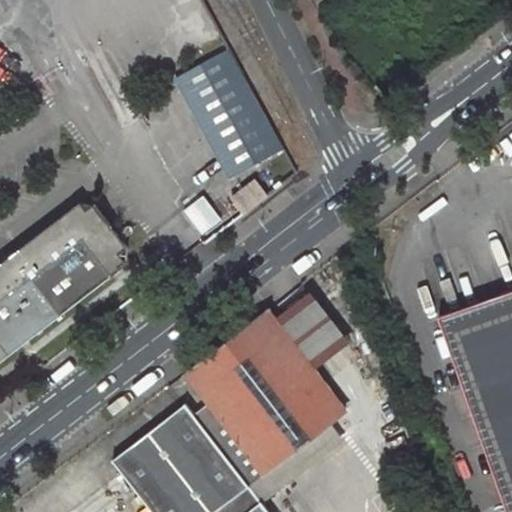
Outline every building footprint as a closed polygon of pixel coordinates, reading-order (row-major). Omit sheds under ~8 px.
[(244,213),(268,195),(257,179),(233,197),(244,213)] [(0,359),(114,272),(112,269),(128,257),(129,241),(98,200),(82,199),(0,263),(0,359)] [(347,340),(308,287),(271,313),(311,366),(347,340)] [(511,288),(444,312),(511,506),(511,288)] [(247,483),(343,409),(311,366),(271,313),(265,305),(183,368),(208,400),(192,412),(184,400),(112,455),(155,511),(268,511),(261,502),(247,483)] [(261,502),(358,428),(343,409),(247,483),(261,502)]
